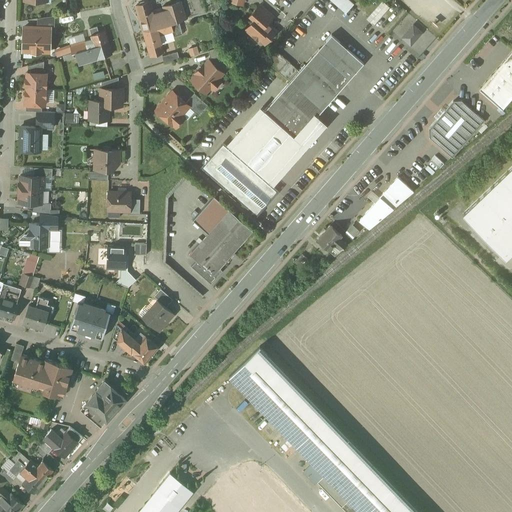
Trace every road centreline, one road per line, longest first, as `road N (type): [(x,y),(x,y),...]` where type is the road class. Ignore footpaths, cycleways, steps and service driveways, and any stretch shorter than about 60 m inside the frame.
road 1 (secondary): [(497,0),(166,378)]
road 2 (residential): [(134,178),(136,81),(116,0)]
road 3 (secondary): [(166,378),(46,511)]
road 4 (residential): [(0,323),(166,378)]
road 5 (residential): [(15,0),(10,143),(0,163)]
road 6 (residential): [(321,511),(225,414)]
